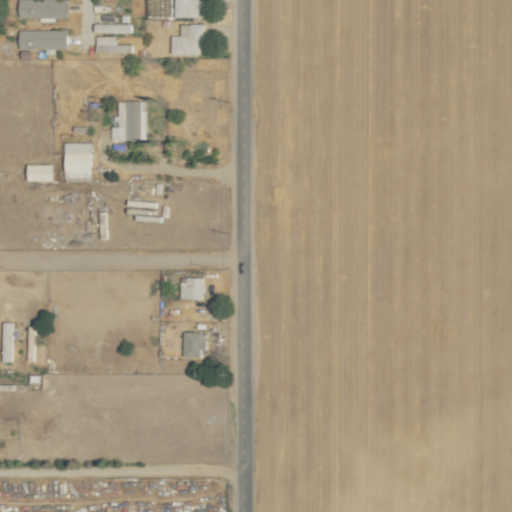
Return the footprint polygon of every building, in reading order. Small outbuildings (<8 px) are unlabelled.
[(18,0),(18,17),(67,18),(67,0),(18,0)] [(204,17),(204,0),(174,0),(174,17),(204,17)] [(131,32),(131,23),(94,23),(94,33),(131,32)] [(171,55),(204,54),(203,24),(180,24),(180,35),(171,36),(171,55)] [(18,49),(68,49),(67,29),(18,30),(18,49)] [(96,53),(131,52),(131,44),(115,44),(115,36),(95,36),(96,53)] [(141,101),(118,101),(118,116),(116,116),(116,127),(111,127),(112,140),(147,140),(146,109),(141,109),(141,101)] [(65,142),(65,178),(91,178),(91,142),(65,142)] [(53,164),(27,164),(28,181),(54,181),(53,164)] [(180,278),(179,299),(204,299),(205,279),(180,278)] [(200,357),(200,350),(206,350),(206,332),(183,332),(183,357),(200,357)]
